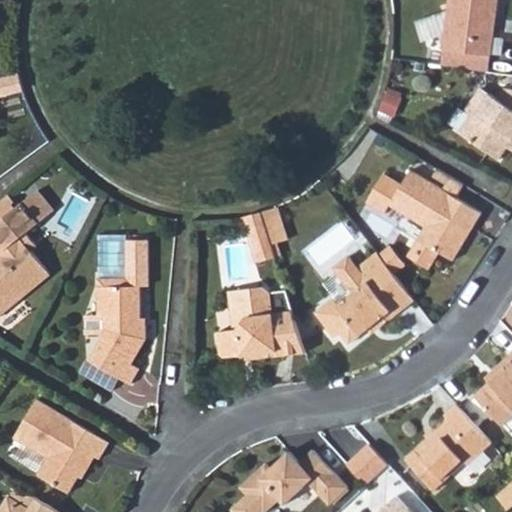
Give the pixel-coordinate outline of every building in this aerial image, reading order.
[(450,0),(442,68),(489,73),(497,0),(450,0)] [(481,86),(464,109),(472,114),(481,111),(494,95),(481,86)] [(498,98),(494,95),(481,111),(472,114),(459,131),(500,157),(510,145),(511,146),(511,87),(507,87),(498,98)] [(392,91),(384,109),(397,115),(406,98),(392,91)] [(402,185),(385,173),(366,201),(384,213),(390,205),(425,226),(406,254),(429,269),(440,251),(453,260),(481,215),(411,172),(402,185)] [(33,190),(30,192),(47,212),(50,210),(33,190)] [(30,192),(0,217),(0,308),(45,271),(27,250),(33,245),(23,233),(47,212),(30,192)] [(277,208),(262,213),(272,245),(287,240),(277,208)] [(262,213),(240,218),(255,263),(276,256),(272,245),(262,213)] [(100,279),(100,314),(104,314),(104,334),(89,356),(119,374),(129,380),(138,365),(131,361),(150,336),(149,323),(141,324),(142,286),(148,286),(148,241),(128,240),(128,279),(100,279)] [(391,243),(379,252),(394,272),(406,263),(391,243)] [(381,328),(417,301),(394,272),(379,252),(359,267),(350,255),(334,268),(354,293),(337,306),(333,300),(315,313),(333,337),(340,332),(350,344),(378,324),(381,328)] [(250,359),(306,352),(288,295),(271,297),(271,292),(264,286),(241,289),(243,302),(249,301),(251,314),(241,328),(236,329),(218,330),(220,351),(225,355),(249,353),(250,359)] [(231,290),(236,329),(241,328),(251,314),(249,301),(243,302),(241,289),(231,290)] [(104,334),(104,314),(100,314),(87,315),(87,333),(104,334)] [(502,425),(511,416),(511,355),(493,373),(499,380),(477,397),(502,425)] [(119,374),(89,356),(82,369),(111,387),(119,374)] [(95,455),(100,456),(109,441),(38,398),(16,436),(49,456),(39,474),(68,491),(85,464),(89,466),(95,455)] [(467,466),(493,441),(459,404),(443,417),(448,422),(405,460),(432,491),(464,462),(467,466)] [(368,484),(390,464),(370,442),(348,462),(368,484)] [(350,487),(315,449),(301,461),(290,450),(263,473),(257,468),(240,483),(247,491),(231,506),(236,511),(257,511),(262,508),(264,510),(279,496),(287,503),(311,480),(319,489),(332,502),(350,487)] [(511,484),(502,493),(511,504),(511,484)] [(61,511),(16,485),(0,511),(61,511)] [(414,511),(397,494),(378,511),(414,511)]
